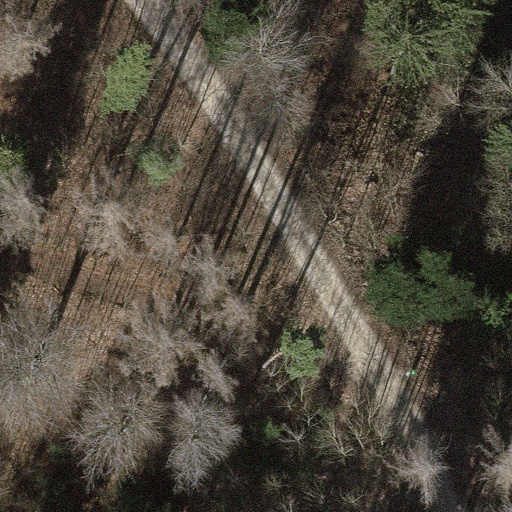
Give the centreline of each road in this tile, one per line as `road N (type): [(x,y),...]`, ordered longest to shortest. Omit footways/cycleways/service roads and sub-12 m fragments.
road 1 (track): [(135,0),(366,378)]
road 2 (track): [(366,378),(438,511)]
